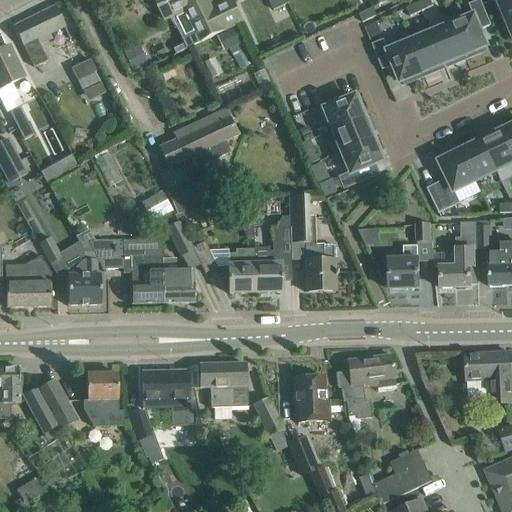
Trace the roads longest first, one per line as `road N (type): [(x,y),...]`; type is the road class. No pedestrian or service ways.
road 1 (tertiary): [(0,342),(404,330)]
road 2 (residential): [(511,84),(399,139),(360,49)]
road 3 (residential): [(404,330),(407,359),(475,511)]
